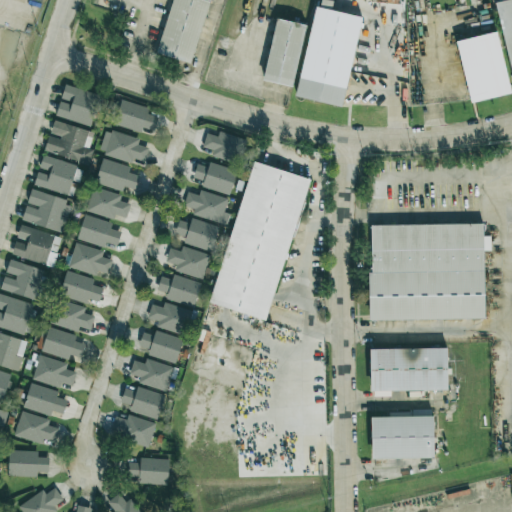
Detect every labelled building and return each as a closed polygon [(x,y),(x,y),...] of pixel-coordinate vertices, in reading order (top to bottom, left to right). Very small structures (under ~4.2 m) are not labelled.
[(209,0),(171,0),(156,54),(192,64),(209,0)] [(296,97),(343,106),(360,16),(331,11),(332,1),(328,0),(320,0),(320,7),(314,6),(296,97)] [(511,0),(501,0),(496,1),(511,81),(511,0)] [(263,80),(292,87),(305,25),(276,19),(263,80)] [(511,93),(498,31),(456,40),(469,102),(511,93)] [(91,127),(100,95),(64,85),(60,100),(55,116),(91,127)] [(148,108),(120,99),(113,123),(152,135),(157,117),(147,114),(148,108)] [(43,151),(88,164),(93,150),(88,149),(93,132),(54,121),(49,135),(48,134),(43,151)] [(98,153),(132,162),(133,159),(144,162),(148,148),(137,144),(139,139),(105,129),(98,153)] [(206,133),(202,147),(213,150),(211,156),(238,164),(245,140),(218,131),(217,137),(206,133)] [(33,185),(68,195),(72,181),(79,183),(83,168),(42,156),(38,170),(38,169),(33,185)] [(122,191),(124,187),(134,190),(138,176),(128,173),(129,166),(102,159),(95,183),(122,191)] [(229,195),(236,170),(209,162),(207,167),(197,164),(192,178),(203,181),(201,187),(229,195)] [(308,178),(250,162),(211,304),(268,320),(308,178)] [(130,204),(119,201),(121,195),(93,186),(85,211),(113,220),(115,215),(126,218),(130,204)] [(30,190),(26,205),(26,204),(21,221),(63,232),(71,202),(30,190)] [(191,214),(226,225),(230,214),(223,212),(227,199),(200,190),(198,195),(187,192),(183,206),(193,209),(191,214)] [(105,247),(106,243),(117,246),(120,231),(110,229),(112,222),(83,215),(77,240),(105,247)] [(183,243),(211,251),(219,227),(191,218),(190,223),(179,220),(174,234),(184,237),(183,243)] [(52,267),(61,237),(20,225),(16,240),(15,239),(11,255),(52,267)] [(369,225),(369,319),(483,319),(483,225),(369,225)] [(103,250),(74,243),(68,268),(96,275),(97,271),(108,274),(111,260),(101,257),(103,250)] [(203,279),(209,254),(182,247),(181,251),(169,248),(165,262),(175,264),(174,272),(203,279)] [(42,269),(9,260),(5,275),(4,275),(0,289),(0,290),(34,299),(42,269)] [(59,295),(86,303),(88,299),(98,302),(102,288),(92,285),(93,279),(66,271),(59,295)] [(200,283),(173,274),(171,279),(160,276),(156,290),(167,294),(165,299),(193,307),(200,283)] [(32,304),(0,294),(0,327),(24,334),(32,304)] [(50,325),(77,331),(78,327),(90,330),(93,316),(84,313),(85,306),(55,299),(50,325)] [(151,304),(147,318),(158,321),(156,327),(183,335),(191,311),(164,302),(162,308),(151,304)] [(75,336),(43,326),(36,349),(69,359),(69,357),(79,360),(85,344),(74,341),(75,336)] [(154,335),(142,332),(138,347),(148,349),(147,355),(175,363),(182,338),(155,331),(154,335)] [(26,341),(0,333),(0,365),(18,371),(26,341)] [(369,348),(369,390),(446,390),(446,348),(369,348)] [(67,363),(38,355),(32,380),(60,387),(61,383),(72,386),(75,372),(65,369),(67,363)] [(138,383),(166,392),(170,378),(174,379),(178,368),(145,358),(144,363),(133,360),(129,374),(140,377),(138,383)] [(0,404),(2,405),(11,374),(0,370),(0,404)] [(58,390),(29,384),(23,409),(50,414),(51,411),(63,414),(66,400),(56,398),(58,390)] [(163,393),(136,388),(135,391),(123,389),(121,403),(130,405),(129,413),(159,418),(163,393)] [(49,419),(21,411),(13,435),(41,444),(43,439),(54,442),(58,429),(47,425),(49,419)] [(155,423),(128,414),(126,420),(115,416),(109,434),(148,446),(155,423)] [(370,417),(371,460),(433,459),(433,416),(370,417)] [(7,476),(37,477),(37,472),(48,472),(48,458),(37,457),(37,451),(8,450),(7,476)] [(168,459),(140,458),(139,463),(129,463),(128,483),(167,484),(168,459)] [(53,506),(62,501),(55,488),(45,493),(43,490),(19,505),(22,511),(56,511),(57,511),(53,506)] [(139,511),(132,498),(124,502),(119,494),(107,501),(113,511),(112,511),(139,511)]
